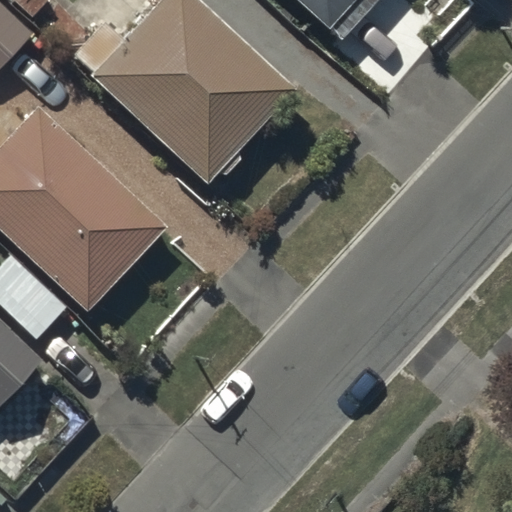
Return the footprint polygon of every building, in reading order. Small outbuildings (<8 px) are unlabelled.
[(48,3),(45,0),(15,0),(14,3),(33,20),(48,3)] [(294,99),(189,0),(164,0),(123,44),(104,26),(73,58),(210,188),(217,181),(227,184),(241,170),(239,157),(294,99)] [(384,0),(298,0),(345,43),(384,0)] [(0,68),(29,38),(0,10),(0,68)] [(165,233),(37,113),(0,152),(0,236),(86,317),(165,233)] [(66,313),(11,263),(0,274),(0,309),(37,343),(66,313)] [(0,410),(41,367),(0,329),(0,410)]
